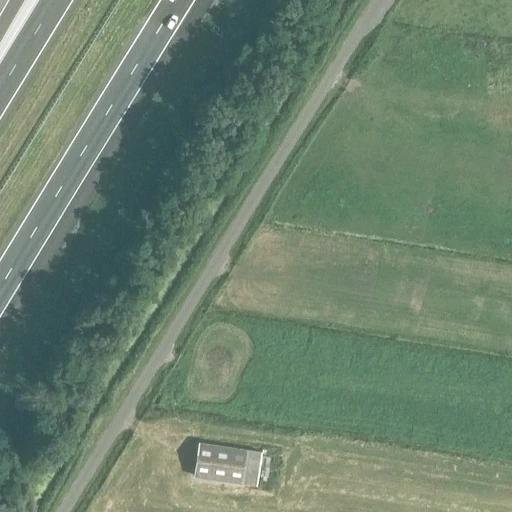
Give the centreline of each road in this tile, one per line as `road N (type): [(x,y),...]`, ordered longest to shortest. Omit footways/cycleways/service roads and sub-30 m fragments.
road 1 (unclassified): [(69,511),(382,0)]
road 2 (motorway): [(0,315),(191,0)]
